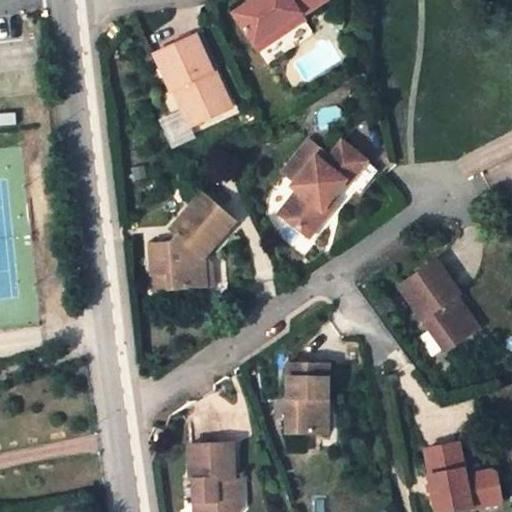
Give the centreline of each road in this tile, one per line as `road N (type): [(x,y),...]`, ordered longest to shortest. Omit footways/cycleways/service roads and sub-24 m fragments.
road 1 (residential): [(129,420),(75,20)]
road 2 (residential): [(431,201),(129,420)]
road 3 (unknown): [(0,383),(120,352)]
